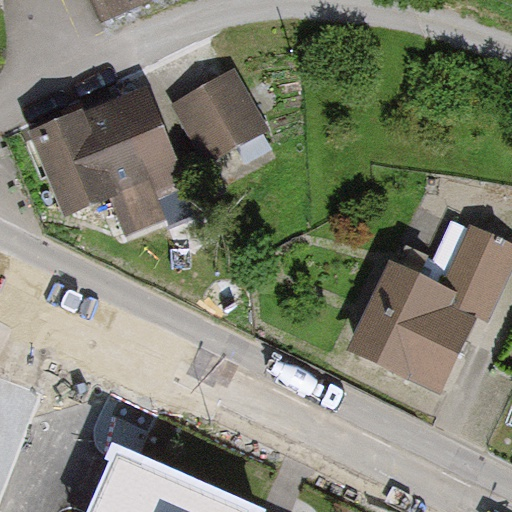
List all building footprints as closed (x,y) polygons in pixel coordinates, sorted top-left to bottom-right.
[(94,0),(103,19),(148,0),(94,0)] [(236,79),(170,112),(200,170),(266,136),(236,79)] [(142,95),(15,140),(46,227),(112,204),(126,243),(164,230),(155,204),(178,195),(142,95)] [(380,267),(337,361),(434,406),(503,256),(450,231),(424,287),(380,267)] [(248,511),(119,457),(94,511),(248,511)]
